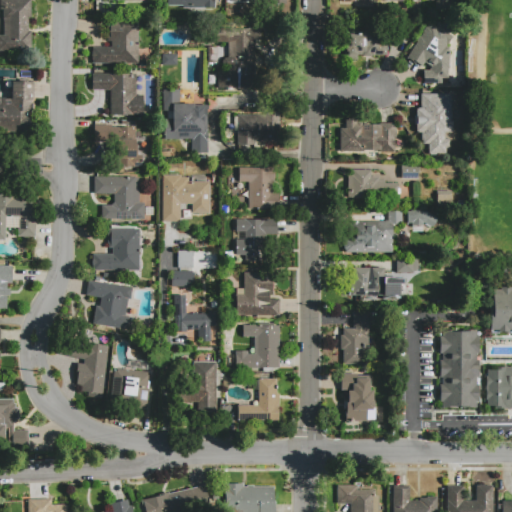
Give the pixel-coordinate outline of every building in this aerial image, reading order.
[(0,0),(30,0),(30,16),(28,16),(28,31),(31,31),(31,50),(0,50),(0,18),(2,18),(2,9),(0,9),(0,0)] [(167,6),(167,0),(214,0),(214,8),(182,8),(182,6),(167,6)] [(92,63),(92,47),(111,47),(111,41),(106,41),(106,22),(138,22),(138,63),(92,63)] [(430,66),(420,58),(416,63),(407,56),(408,54),(406,53),(427,23),(429,25),(431,23),(435,26),(438,22),(454,34),(445,47),(449,47),(449,68),(448,68),(448,83),(423,83),(423,70),(429,70),(429,68),(430,68),(430,66)] [(218,88),(218,69),(227,69),(227,66),(225,66),(223,65),(222,64),(222,61),(222,59),(224,58),(225,57),(227,57),(227,42),(218,42),(218,28),(260,28),(260,38),(256,38),(256,40),(254,40),(254,66),(256,66),(256,74),(260,74),(260,88),(218,88)] [(342,59),(355,59),(355,55),(385,55),(386,33),(343,32),(342,59)] [(92,73),(136,73),(136,95),(143,95),(143,115),(109,115),(109,90),(92,90),(92,73)] [(11,81),(32,82),(31,99),(27,99),(27,105),(26,105),(25,116),(30,116),(29,131),(14,130),(14,133),(0,132),(0,97),(10,98),(11,81)] [(207,153),(191,153),(191,139),(163,140),(163,90),(179,90),(179,104),(194,103),(194,105),(207,105),(207,153)] [(428,151),(429,104),(450,104),(448,151),(428,151)] [(238,114),(279,115),(279,141),(255,141),(255,145),(237,145),(238,114)] [(339,151),(339,127),(344,127),(344,120),(356,120),(356,122),(362,122),(362,124),(380,124),(380,123),(394,123),(394,126),(396,126),(396,138),(394,138),(393,151),(379,151),(379,149),(361,149),(361,151),(339,151)] [(136,166),(136,125),(92,125),(92,142),(114,142),(114,166),(136,166)] [(401,178),(401,166),(418,166),(418,178),(401,178)] [(238,167),(274,167),(274,181),(278,181),(278,209),(248,209),(248,182),(238,182),(238,167)] [(347,197),(348,177),(353,177),(353,169),(370,169),(370,177),(379,177),(378,180),(385,180),(385,183),(396,183),(396,198),(347,197)] [(163,175),(180,175),(180,177),(188,177),(188,181),(209,181),(209,214),(192,213),(192,204),(180,204),(179,222),(162,222),(163,175)] [(94,176),(139,177),(138,203),(144,203),(144,219),(101,219),(101,205),(112,206),(112,202),(112,194),(93,193),(94,176)] [(5,240),(0,239),(0,193),(12,193),(12,196),(26,196),(26,204),(35,204),(34,216),(36,216),(35,236),(19,235),(19,220),(20,220),(21,217),(6,217),(5,240)] [(392,252),(344,252),(344,221),(388,222),(388,209),(402,209),(401,224),(392,224),(392,252)] [(434,224),(434,211),(405,212),(406,225),(434,224)] [(236,219),(277,219),(277,235),(266,235),(266,261),(236,261),(236,237),(245,237),(245,234),(236,234),(236,219)] [(108,229),(138,229),(138,270),(93,270),(93,254),(112,254),(112,247),(108,247),(108,229)] [(177,250),(193,250),(193,269),(177,269),(177,250)] [(396,273),(396,258),(413,258),(413,259),(418,259),(418,270),(413,270),(413,273),(396,273)] [(0,266),(13,266),(13,282),(6,282),(6,306),(6,309),(0,309),(0,266)] [(354,267),(384,268),(384,278),(403,278),(403,284),(399,284),(399,295),(381,299),(381,301),(360,301),(360,295),(353,295),(354,267)] [(172,286),(172,272),(193,273),(193,286),(172,286)] [(279,315),(236,315),(236,294),(243,294),(243,273),(272,273),(272,295),(269,295),(269,298),(279,298),(279,315)] [(88,280),(132,287),(130,298),(128,298),(125,316),(132,317),(130,330),(95,324),(100,297),(87,295),(87,292),(86,291),(88,280)] [(492,305),(492,286),(511,286),(511,330),(508,330),(508,332),(497,332),(497,330),(489,330),(489,305),(492,305)] [(174,307),(186,306),(186,314),(210,313),(210,311),(216,311),(216,325),(210,325),(210,341),(198,342),(198,329),(186,330),(186,331),(175,331),(174,307)] [(343,364),(343,350),(340,349),(340,334),(344,335),(344,328),(355,328),(355,327),(353,327),(353,311),(370,311),(369,327),(363,327),(363,329),(368,329),(367,352),(363,352),(363,364),(343,364)] [(242,325),(279,326),(278,368),(235,368),(236,351),(248,351),(248,354),(254,354),(254,337),(242,337),(242,325)] [(476,330),(476,336),(478,336),(478,353),(476,353),(476,360),(478,360),(479,377),(476,377),(477,384),(478,384),(479,400),(477,400),(477,407),(442,408),(442,401),(440,401),(440,384),(442,384),(442,377),(440,377),(439,359),(442,359),(441,353),(439,353),(438,336),(441,336),(441,331),(476,330)] [(108,346),(101,398),(87,396),(88,392),(80,391),(81,384),(78,384),(83,342),(108,346)] [(214,410),(197,410),(197,402),(182,402),(182,390),(197,390),(197,362),(216,362),(215,402),(214,402),(214,410)] [(511,408),(495,409),(495,406),(487,406),(486,369),(494,369),(494,367),(511,366),(511,408)] [(116,369),(150,372),(146,408),(135,407),(136,400),(111,397),(114,371),(116,372),(116,369)] [(349,421),(349,403),(346,403),(346,390),(341,390),(341,374),(361,374),(361,378),(368,378),(369,390),(371,390),(371,410),(366,410),(367,420),(349,421)] [(258,379),(276,380),(276,393),(279,393),(278,421),(238,420),(238,405),(257,405),(258,379)] [(0,398),(15,398),(15,430),(28,430),(28,449),(4,449),(4,443),(0,443),(0,398)] [(274,486),(274,511),(225,511),(225,483),(243,483),(243,487),(246,486),(246,485),(253,485),(253,486),(274,486)] [(144,511),(141,500),(159,496),(158,494),(168,492),(168,494),(204,485),(208,505),(180,511),(144,511)] [(350,511),(350,503),(336,503),(336,485),(356,485),(356,490),(374,490),(375,496),(378,496),(378,511),(350,511)] [(393,511),(393,486),(409,485),(409,500),(419,500),(419,498),(426,498),(426,496),(437,496),(437,511),(393,511)] [(447,511),(447,485),(463,485),(463,501),(475,500),(475,485),(492,485),(492,511),(447,511)] [(66,511),(28,511),(28,500),(52,499),(52,505),(66,504),(66,511)] [(110,511),(110,503),(128,500),(129,506),(131,505),(132,511),(110,511)] [(511,511),(502,511),(502,501),(511,501),(511,511)]
